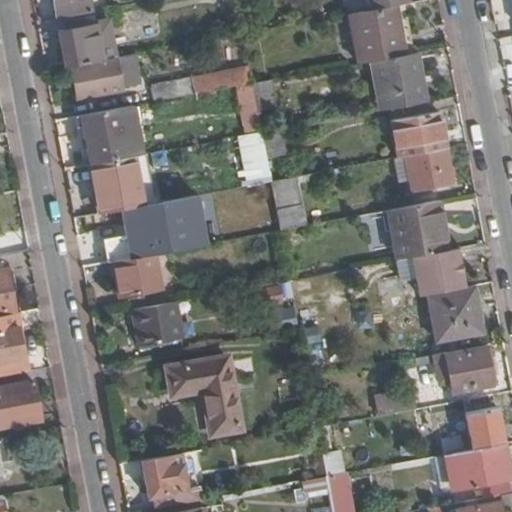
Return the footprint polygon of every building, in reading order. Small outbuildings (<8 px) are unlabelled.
[(54,0),(57,17),(92,10),(90,0),(54,0)] [(223,0),(230,36),(243,34),(236,0),(223,0)] [(364,0),(367,12),(395,6),(409,4),(408,0),(364,0)] [(355,63),(404,54),(395,6),(367,12),(346,15),(355,63)] [(59,30),(66,66),(72,65),(114,58),(116,57),(109,20),(59,30)] [(119,87),(114,58),(72,65),(78,95),(119,87)] [(393,78),(408,75),(405,60),(391,63),(393,78)] [(424,72),(408,75),(393,78),(396,94),(427,89),(424,72)] [(150,84),(153,101),(195,93),(192,77),(150,84)] [(252,83),(258,112),(277,108),(272,79),(252,83)] [(130,157),(141,155),(132,105),(79,115),(88,165),(91,164),(130,157)] [(400,157),(445,148),(439,112),(393,120),(400,157)] [(266,134),(270,155),(290,151),(286,131),(266,134)] [(400,157),(395,158),(399,184),(410,182),(413,193),(452,186),(445,148),(400,157)] [(130,157),(91,164),(98,197),(101,212),(136,205),(140,204),(130,157)] [(265,161),(231,165),(233,184),(267,181),(265,161)] [(88,165),(86,165),(92,198),(98,197),(91,164),(88,165)] [(273,180),(282,230),(305,225),(301,202),(296,176),(273,180)] [(206,212),(202,193),(140,204),(136,205),(143,240),(155,237),(152,223),(172,219),(173,228),(196,223),(194,214),(206,212)] [(380,211),(390,260),(410,256),(444,250),(435,201),(380,211)] [(410,256),(417,296),(428,294),(462,288),(455,248),(444,250),(410,256)] [(153,253),(112,261),(118,295),(159,287),(153,253)] [(0,313),(12,311),(17,310),(9,267),(0,268),(0,313)] [(279,283),(259,287),(262,304),(282,300),(279,283)] [(479,332),(471,286),(462,288),(428,294),(436,340),(479,332)] [(176,299),(132,307),(139,346),(183,338),(176,299)] [(0,329),(15,326),(12,311),(0,313),(0,329)] [(0,329),(0,361),(22,358),(15,326),(0,329)] [(452,392),(491,385),(484,348),(445,356),(452,392)] [(242,432),(228,355),(166,367),(172,398),(203,392),(212,438),(242,432)] [(32,381),(0,387),(0,426),(39,419),(32,381)] [(391,395),(394,411),(418,407),(415,391),(391,395)] [(495,407),(464,412),(471,447),(502,441),(495,407)] [(441,438),(444,454),(451,453),(464,450),(461,435),(441,438)] [(509,479),(502,443),(464,450),(451,453),(458,489),(509,479)] [(322,455),(325,474),(344,471),(340,451),(322,455)] [(166,492),(186,489),(179,453),(140,460),(147,496),(154,495),(166,492)] [(326,477),(332,511),(356,511),(349,472),(326,477)] [(169,505),(200,499),(198,486),(186,489),(166,492),(169,505)] [(156,507),(169,505),(166,492),(154,495),(156,507)] [(498,511),(497,503),(455,511),(453,511),(498,511)]
